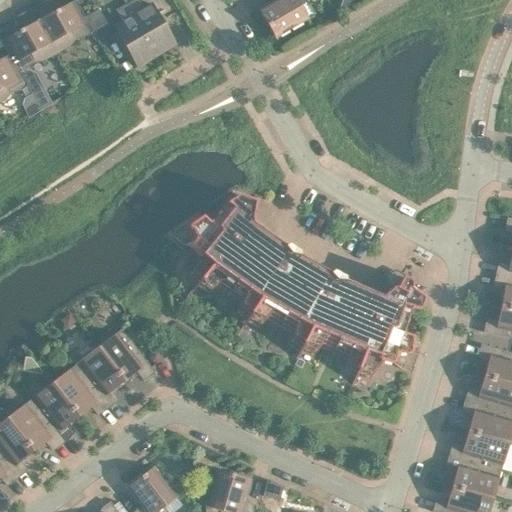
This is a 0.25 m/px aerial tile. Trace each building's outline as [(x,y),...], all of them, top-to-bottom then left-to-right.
[(56,53),(69,45),(74,39),(86,35),(90,32),(94,39),(97,37),(92,30),(92,31),(75,0),(62,7),(55,9),(47,0),(45,0),(31,8),(55,54),(59,61),(60,60),(56,53)] [(156,14),(150,4),(142,8),(137,0),(132,0),(115,10),(121,21),(113,25),(119,36),(120,35),(124,42),(123,42),(137,67),(174,45),(160,20),(159,21),(155,14),(156,14)] [(273,0),(258,9),(277,42),(278,41),(275,36),(306,19),(309,24),(310,23),(307,18),(314,14),(305,0),(273,0)] [(0,41),(7,55),(8,55),(17,72),(18,71),(24,70),(33,61),(40,61),(55,54),(59,61),(55,54),(31,8),(15,17),(18,29),(13,34),(0,41)] [(99,42),(113,35),(98,9),(85,17),(92,30),(97,37),(99,42)] [(0,101),(3,99),(8,93),(20,90),(23,88),(26,94),(29,91),(18,71),(17,72),(8,55),(7,55),(0,59),(0,101)] [(47,91),(23,99),(27,111),(51,103),(47,91)] [(410,355),(412,334),(410,334),(410,336),(402,333),(410,309),(419,309),(423,298),(410,288),(410,282),(402,278),(402,275),(406,268),(405,267),(401,275),(394,271),(385,276),(381,268),(380,269),(384,276),(386,292),(381,297),(336,278),(290,251),(251,223),(254,202),(238,195),(227,202),(209,223),(203,217),(204,216),(203,215),(186,227),(187,228),(188,227),(195,238),(188,246),(181,242),(173,236),(173,237),(180,243),(188,246),(196,255),(188,272),(198,281),(183,299),(185,300),(199,283),(210,290),(217,285),(239,301),(236,309),(247,317),(234,336),(236,337),(249,318),(260,325),(266,319),(290,332),(288,341),(300,347),(289,368),(291,369),(302,348),(314,353),(319,347),(344,358),(343,366),(355,372),(347,393),(349,394),(357,372),(370,376),(381,361),(391,363),(393,363),(399,368),(408,371),(409,370),(400,368),(393,363),(396,353),(409,353),(409,355),(410,355)] [(511,249),(508,264),(499,262),(496,275),(511,278),(511,249)] [(503,290),(500,305),(511,308),(511,278),(496,275),(493,288),(503,290)] [(511,338),(511,308),(500,305),(497,321),(487,319),(484,331),(481,331),(481,332),(511,338)] [(141,379),(151,372),(154,374),(155,374),(132,345),(133,339),(129,334),(123,333),(113,320),(112,320),(119,330),(97,347),(123,381),(135,371),(141,379)] [(478,358),(487,360),(483,376),(511,384),(511,353),(478,343),(478,345),(481,346),(478,358)] [(110,391),(123,381),(97,347),(74,365),(106,407),(116,399),(110,391)] [(96,414),(106,407),(74,365),(51,383),(77,416),(90,407),(96,414)] [(469,388),(465,401),(511,414),(511,384),(483,376),(479,391),(469,388)] [(65,426),(77,416),(51,383),(28,400),(61,442),(71,434),(65,426)] [(50,450),(61,442),(28,400),(6,418),(32,452),(44,442),(50,450)] [(467,431),(508,443),(511,428),(511,414),(465,401),(462,413),(471,416),(467,431)] [(6,418),(0,422),(0,457),(15,477),(25,469),(19,461),(32,452),(6,418)] [(453,443),(449,456),(500,471),(508,443),(467,431),(462,446),(453,443)] [(455,471),(451,486),(492,498),(500,471),(449,456),(446,468),(455,471)] [(0,478),(5,485),(15,477),(0,457),(0,478)] [(173,511),(182,506),(175,497),(180,494),(179,492),(174,496),(153,469),(157,465),(157,464),(126,487),(142,508),(136,511),(173,511)] [(201,505),(224,511),(252,511),(254,508),(241,504),(249,480),(212,469),(212,470),(218,472),(215,481),(208,506),(202,504),(201,505)] [(487,511),(492,498),(451,486),(446,502),(437,499),(433,511),(430,510),(430,511),(432,511),(487,511)] [(117,511),(108,500),(107,501),(109,503),(99,511),(117,511)]
